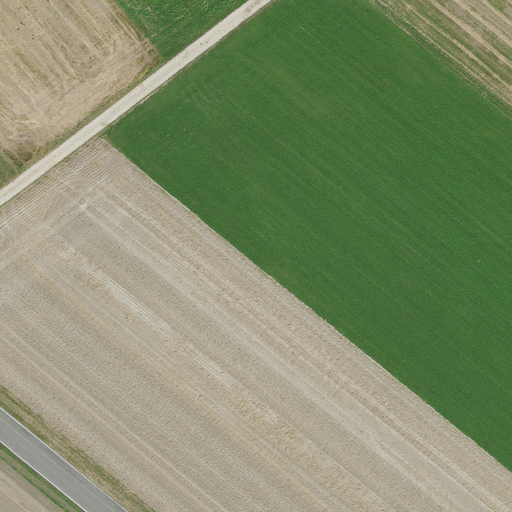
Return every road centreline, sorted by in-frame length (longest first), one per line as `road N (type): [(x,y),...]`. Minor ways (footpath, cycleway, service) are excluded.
road 1 (track): [(0,197),(261,0)]
road 2 (tertiary): [(0,428),(105,511)]
